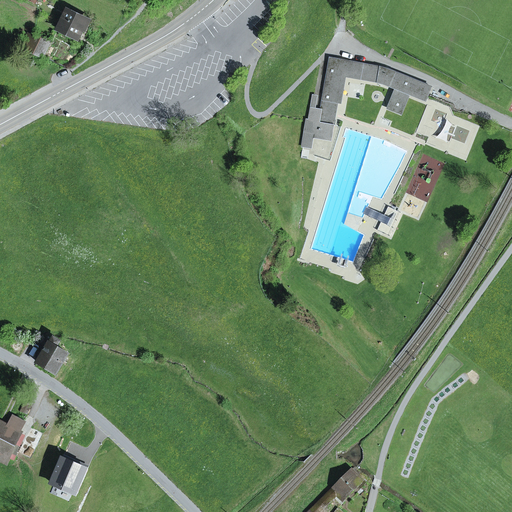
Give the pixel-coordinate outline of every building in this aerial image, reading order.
[(78,37),(82,28),(86,30),(89,22),(69,12),(60,29),(78,37)] [(28,34),(23,47),(43,56),(51,40),(35,33),(33,36),(28,34)] [(316,109),(318,96),(314,96),(310,121),(307,120),(305,132),(313,133),(329,136),(332,116),(336,117),(343,73),(378,80),(380,68),(330,58),(322,110),(316,109)] [(381,80),(385,81),(389,70),(384,69),(380,68),(378,80),(381,80)] [(410,92),(427,99),(427,98),(432,87),(389,70),(385,81),(396,86),(410,92)] [(394,92),(408,98),(410,92),(396,86),(394,92)] [(394,92),(387,108),(402,114),(408,98),(394,92)] [(303,146),(310,148),(313,133),(305,132),(303,146)] [(390,236),(401,213),(388,207),(378,230),(390,236)] [(50,342),(38,363),(56,374),(68,354),(57,347),(61,341),(54,337),(51,343),(50,342)] [(26,400),(21,412),(27,415),(33,403),(26,400)] [(0,461),(6,464),(9,458),(21,433),(18,432),(23,422),(13,417),(8,427),(0,422),(0,461)] [(9,458),(14,460),(26,436),(21,433),(9,458)] [(319,511),(339,493),(345,498),(366,477),(355,467),(311,511),(319,511)] [(42,506),(55,511),(63,511),(72,493),(51,484),(42,506)]
